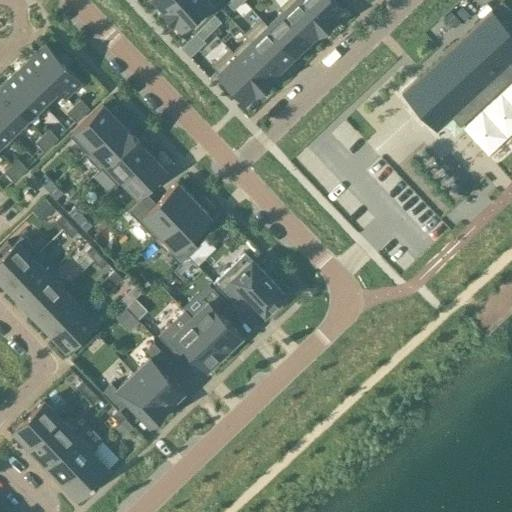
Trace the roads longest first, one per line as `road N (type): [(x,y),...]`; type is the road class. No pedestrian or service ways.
road 1 (residential): [(235,166),(337,273),(346,302),(335,326),(141,511)]
road 2 (residential): [(235,166),(408,0)]
road 3 (residential): [(78,0),(235,166)]
road 4 (residential): [(0,415),(51,364),(0,312)]
